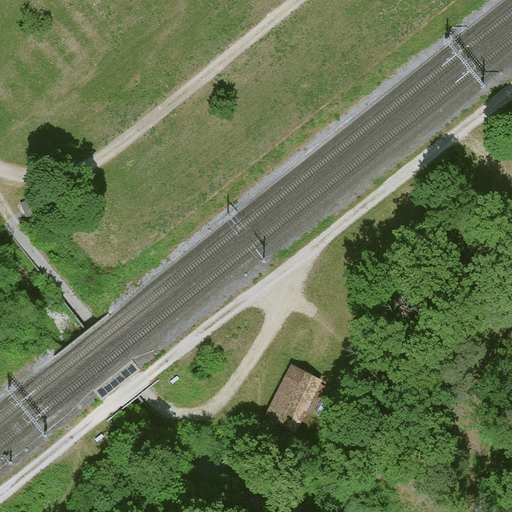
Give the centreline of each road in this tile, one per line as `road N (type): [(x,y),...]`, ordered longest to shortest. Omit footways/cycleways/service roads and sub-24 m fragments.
road 1 (track): [(511,90),(0,494)]
road 2 (track): [(0,202),(151,401),(172,413),(214,407),(229,392),(281,305),(276,275)]
road 3 (track): [(460,131),(485,158),(501,263),(491,320),(465,386),(460,471),(498,498)]
road 4 (track): [(0,171),(82,167),(299,0)]
